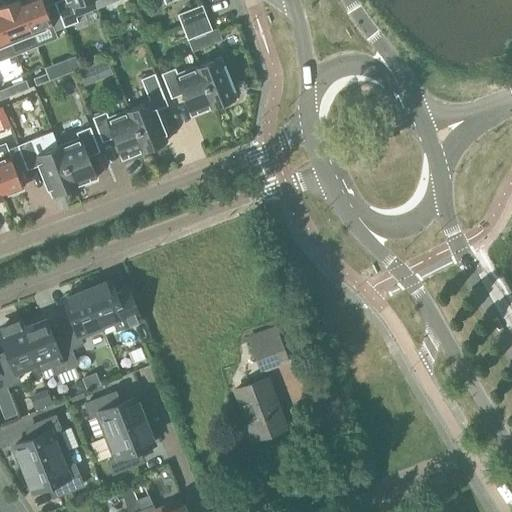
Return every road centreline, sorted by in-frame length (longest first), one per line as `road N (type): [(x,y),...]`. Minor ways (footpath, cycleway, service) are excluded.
road 1 (residential): [(0,293),(325,174)]
road 2 (residential): [(310,133),(0,250)]
road 3 (secondary): [(511,341),(452,231),(441,187)]
road 4 (residential): [(333,511),(469,453)]
road 5 (residential): [(436,323),(418,369),(469,453)]
road 6 (secondary): [(436,323),(511,449)]
road 7 (residential): [(201,511),(153,377)]
road 8 (secondary): [(348,215),(436,323)]
road 9 (secondary): [(411,95),(376,70),(345,62),(307,87)]
